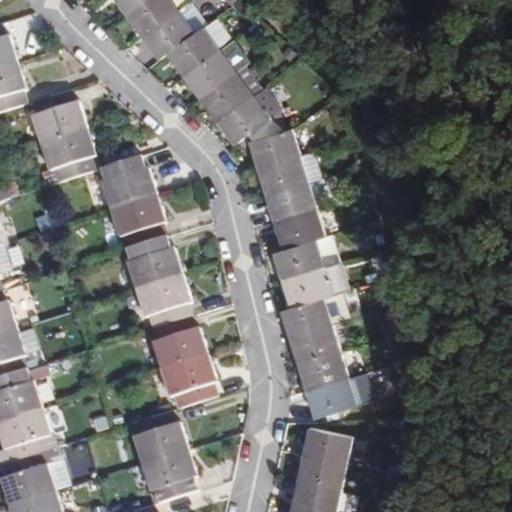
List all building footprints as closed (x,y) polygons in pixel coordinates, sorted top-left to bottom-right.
[(119,0),(163,59),(170,54),(199,33),(182,10),(174,0),(119,0)] [(206,27),(210,24),(194,1),(182,10),(199,33),(206,27)] [(219,18),(210,24),(206,27),(223,50),(234,43),(236,41),(219,18)] [(29,90),(12,35),(9,36),(4,24),(0,25),(0,114),(31,105),(26,91),(29,90)] [(249,136),(254,141),(288,131),(280,104),(275,97),(265,89),(256,95),(240,73),(223,50),(206,27),(199,33),(170,54),(238,145),(249,136)] [(250,65),(234,43),(223,50),(240,73),(248,67),(249,66),(250,65)] [(265,89),(248,67),(240,73),(256,95),(265,89)] [(99,157),(81,102),(78,103),(74,91),(34,104),(39,116),(36,117),(53,171),(44,174),(49,187),(101,170),(97,157),(99,157)] [(296,128),(288,131),(254,141),(287,250),(329,237),(312,182),(304,156),(296,128)] [(325,179),(316,152),(304,156),(312,182),(325,179)] [(126,237),(130,249),(169,236),(166,224),(169,223),(151,168),(148,169),(144,156),(104,169),(108,182),(105,183),(123,238),(126,237)] [(0,203),(20,197),(17,187),(0,192),(0,203)] [(335,235),(329,237),(287,250),(278,252),(295,307),(328,297),(337,294),(329,267),(340,263),(343,262),(335,235)] [(155,329),(194,316),(191,304),(194,303),(176,248),(174,249),(169,236),(130,249),(134,262),(131,263),(148,317),(151,317),(155,329)] [(6,246),(0,247),(0,265),(3,276),(15,273),(6,246)] [(349,291),(340,263),(329,267),(337,294),(349,291)] [(0,379),(30,370),(26,357),(29,356),(29,355),(20,329),(11,302),(9,303),(5,290),(0,291),(0,379)] [(328,297),(295,307),(285,310),(319,418),(343,411),(361,405),(353,378),(328,297)] [(199,329),(194,316),(155,329),(159,342),(156,343),(174,398),(177,397),(181,409),(221,396),(217,384),(219,383),(202,328),(199,329)] [(42,351),(33,325),(20,329),(29,355),(42,351)] [(0,452),(0,455),(3,466),(59,449),(37,382),(34,383),(30,370),(0,379),(0,424),(8,450),(0,452)] [(353,378),(361,405),(376,401),(367,374),(353,378)] [(364,413),(361,405),(343,411),(345,419),(364,413)] [(152,493),(157,506),(202,492),(198,478),(201,477),(183,423),(180,424),(176,411),(136,424),(140,436),(137,437),(155,492),(152,493)] [(384,436),(383,425),(367,426),(368,437),(384,436)] [(294,511),(340,511),(357,437),(313,428),(294,511)] [(59,449),(3,466),(8,479),(5,480),(14,511),(65,511),(51,467),(63,463),(59,449)]
